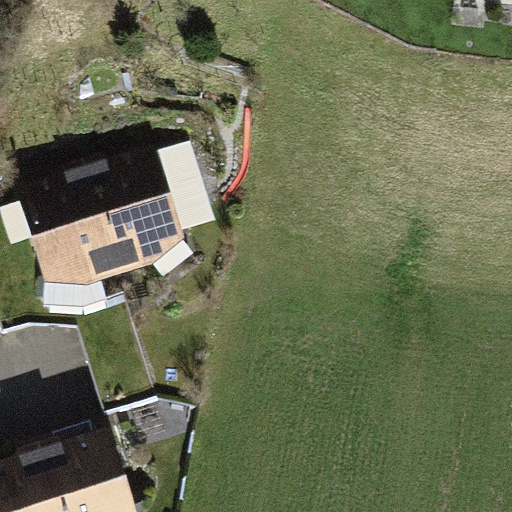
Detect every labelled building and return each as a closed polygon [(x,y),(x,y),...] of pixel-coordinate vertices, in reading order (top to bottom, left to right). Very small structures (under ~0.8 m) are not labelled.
[(511,0),(432,0),(432,2),(511,9),(511,0)] [(190,249),(159,155),(93,177),(128,283),(160,273),(190,249)] [(128,283),(93,177),(26,199),(57,292),(99,293),(128,283)] [(140,511),(115,433),(46,456),(64,511),(140,511)] [(64,511),(46,456),(0,470),(0,511),(64,511)]
